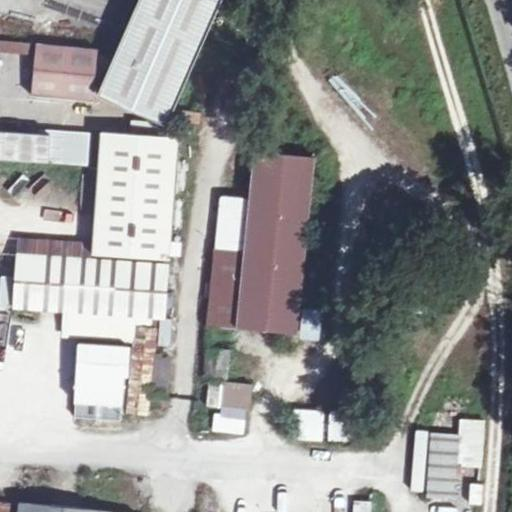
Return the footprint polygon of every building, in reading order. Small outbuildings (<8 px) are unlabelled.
[(84,0),(82,5),(100,14),(107,0),(84,0)] [(14,59),(0,57),(0,84),(12,85),(14,59)] [(114,68),(53,62),(48,114),(109,121),(114,68)] [(0,161),(91,162),(91,130),(0,130),(0,161)] [(314,353),(332,176),(273,170),(262,270),(232,268),(224,345),(314,353)] [(24,272),(0,269),(0,340),(18,341),(24,272)] [(179,339),(183,284),(35,272),(30,328),(179,339)] [(75,422),(128,423),(129,343),(76,343),(75,422)] [(167,435),(175,346),(151,344),(143,433),(167,435)] [(243,398),(246,370),(224,369),(222,397),(243,398)] [(483,511),(489,433),(445,430),(439,511),(483,511)] [(375,438),(308,433),(306,458),(374,462),(375,438)]
